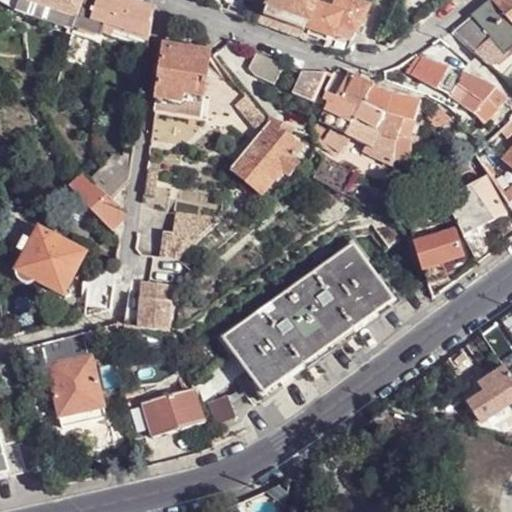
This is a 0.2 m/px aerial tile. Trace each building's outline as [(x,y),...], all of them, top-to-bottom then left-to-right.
[(0,0),(0,3),(21,14),(26,0),(0,0)] [(84,0),(26,0),(21,14),(75,33),(80,16),(84,0)] [(156,10),(125,0),(84,0),(80,16),(75,33),(91,37),(93,33),(150,52),(156,10)] [(319,0),(250,0),(250,1),(269,8),(295,17),(291,29),(306,35),(304,40),(331,50),(335,37),(353,43),(370,8),(358,3),(359,0),(335,0),(332,7),(328,5),(326,9),(317,6),(319,0)] [(511,0),(496,0),(492,4),(511,26),(511,0)] [(511,26),(492,4),(474,19),(494,42),(508,59),(511,55),(511,26)] [(295,17),(269,8),(262,25),(304,40),(306,35),(291,29),(295,17)] [(474,19),(454,36),(477,57),(494,42),(474,19)] [(441,46),(434,53),(451,67),(458,60),(441,46)] [(211,57),(166,49),(159,100),(157,116),(202,124),(211,57)] [(286,67),(258,55),(251,71),(257,78),(276,87),(286,67)] [(413,78),(424,83),(434,66),(429,64),(422,61),(413,78)] [(434,66),(424,83),(440,91),(440,90),(449,72),(434,66)] [(440,90),(446,95),(453,100),(463,79),(449,72),(440,90)] [(337,99),(343,101),(356,78),(350,74),(337,99)] [(312,80),(305,76),(296,98),(315,106),(330,75),(312,80)] [(465,76),(463,79),(453,100),(477,117),(490,102),(498,93),(465,76)] [(356,78),(343,101),(354,106),(362,110),(365,106),(375,90),(377,87),(356,78)] [(391,97),(375,90),(365,106),(388,115),(405,121),(406,120),(417,125),(423,104),(391,97)] [(498,93),(490,102),(501,114),(511,103),(498,92),(498,93)] [(248,97),(243,102),(266,131),(272,126),(248,97)] [(337,99),(330,114),(349,122),(354,106),(343,101),(337,99)] [(490,102),(477,117),(486,130),(502,116),(501,114),(490,102)] [(362,110),(357,119),(378,131),(388,115),(365,106),(362,110)] [(441,112),(429,122),(436,131),(452,122),(441,112)] [(378,131),(377,133),(398,143),(400,137),(405,121),(388,115),(378,131)] [(378,131),(357,119),(347,135),(346,137),(367,148),(377,133),(378,131)] [(405,121),(400,137),(412,139),(417,125),(406,120),(405,121)] [(266,131),(234,171),(264,195),(283,171),(295,158),(302,149),(272,124),(272,126),(266,131)] [(397,163),(398,143),(377,133),(367,148),(366,155),(396,172),(397,163)] [(402,161),(413,158),(412,139),(400,137),(398,143),(397,163),(402,161)] [(0,146),(0,157),(24,156),(17,147),(0,146)] [(440,149),(421,155),(425,161),(442,155),(440,149)] [(116,156),(97,178),(98,179),(117,200),(132,183),(135,161),(135,158),(126,155),(125,159),(116,156)] [(295,158),(283,171),(291,177),(301,164),(295,158)] [(318,179),(346,199),(357,178),(328,162),(318,179)] [(511,170),(506,164),(491,181),(510,210),(511,207),(511,170)] [(91,172),(75,184),(87,199),(86,200),(115,233),(126,223),(127,214),(126,211),(117,200),(98,179),(97,178),(91,172)] [(148,172),(144,198),(157,200),(160,181),(171,184),(172,175),(148,172)] [(452,181),(438,187),(446,201),(459,195),(452,181)] [(459,195),(446,201),(467,240),(483,233),(508,219),(487,181),(459,195)] [(164,261),(178,263),(223,222),(180,217),(179,228),(177,228),(176,238),(166,237),(164,261)] [(27,256),(16,275),(16,278),(16,281),(17,285),(19,287),(22,289),(25,290),(28,291),(31,290),(34,289),(36,288),(38,285),(65,298),(87,254),(40,230),(33,243),(27,256)] [(345,232),(215,327),(226,342),(357,248),(345,232)] [(480,266),(495,255),(483,233),(467,240),(480,266)] [(456,234),(418,246),(427,272),(444,267),(464,260),(456,234)] [(27,256),(33,243),(27,240),(20,253),(27,256)] [(357,248),(226,342),(238,358),(249,374),(251,377),(267,398),(327,354),(397,305),(378,277),(357,248)] [(444,267),(427,272),(432,287),(449,281),(444,267)] [(388,270),(378,277),(397,305),(408,297),(388,270)] [(175,288),(145,283),(139,330),(168,334),(175,288)] [(113,312),(116,294),(105,289),(95,289),(91,317),(92,318),(113,312)] [(511,312),(501,321),(511,335),(511,312)] [(85,336),(46,347),(51,369),(91,360),(85,336)] [(238,358),(200,385),(207,404),(249,374),(238,358)] [(91,360),(51,369),(62,420),(106,410),(94,360),(91,360)] [(511,404),(511,378),(505,368),(481,384),(486,392),(471,403),(484,424),(511,405),(511,404)] [(251,377),(240,385),(256,407),(267,398),(251,377)] [(195,391),(144,406),(155,441),(207,426),(195,391)] [(230,400),(212,403),(216,425),(233,422),(230,400)] [(106,410),(62,420),(63,426),(81,422),(81,423),(92,421),(93,424),(108,420),(106,410)] [(110,426),(89,431),(94,455),(114,450),(110,426)] [(21,446),(5,451),(0,433),(0,481),(13,478),(28,474),(51,469),(43,441),(21,447),(21,446)]
